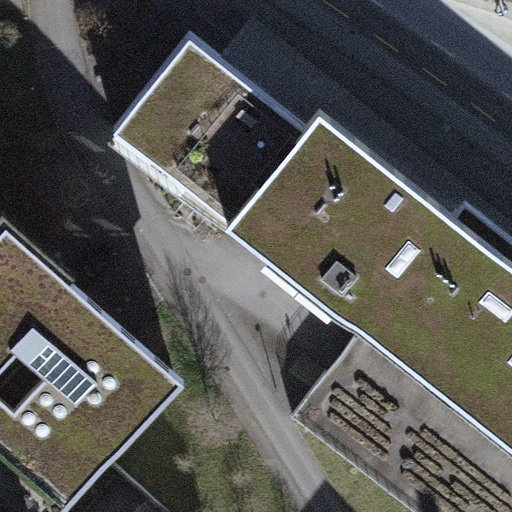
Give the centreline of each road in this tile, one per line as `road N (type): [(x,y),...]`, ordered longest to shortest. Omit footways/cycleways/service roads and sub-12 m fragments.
road 1 (residential): [(334,511),(89,120),(64,0)]
road 2 (primary): [(368,0),(511,99)]
